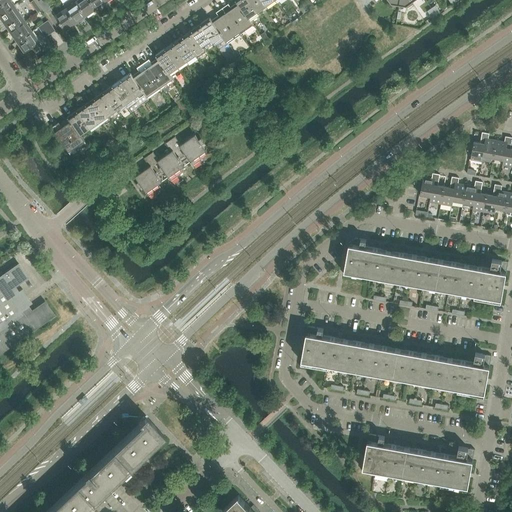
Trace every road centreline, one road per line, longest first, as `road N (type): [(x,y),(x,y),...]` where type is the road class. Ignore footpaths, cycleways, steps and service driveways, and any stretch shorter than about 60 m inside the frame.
road 1 (secondary): [(511,37),(312,185),(144,332)]
road 2 (secondary): [(166,354),(359,179),(511,66)]
road 3 (residential): [(490,440),(307,404),(283,373),(296,303)]
road 4 (residential): [(296,303),(304,264),(361,217),(511,243)]
road 5 (residential): [(24,93),(38,114),(201,0)]
road 6 (secondary): [(0,507),(151,367)]
road 7 (secondary): [(130,345),(0,473)]
road 8 (residential): [(24,93),(159,0)]
road 9 (residential): [(44,233),(130,345)]
road 10 (residential): [(144,332),(44,233)]
road 11 (residential): [(142,161),(44,233)]
